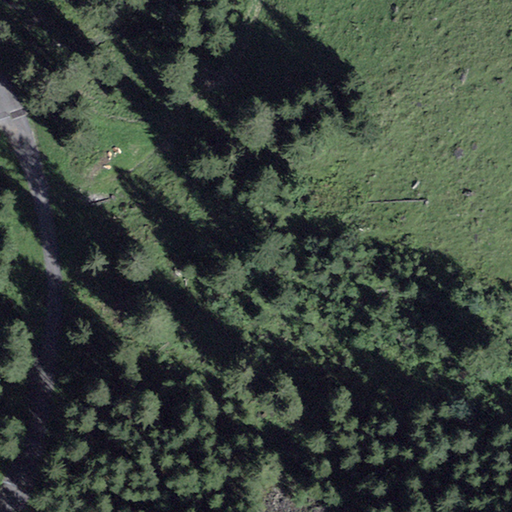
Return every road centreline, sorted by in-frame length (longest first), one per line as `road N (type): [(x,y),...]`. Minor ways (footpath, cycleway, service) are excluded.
road 1 (unclassified): [(0,87),(42,196),(54,313),(36,434),(6,511)]
road 2 (track): [(42,196),(86,194),(130,177),(218,91),(259,0)]
